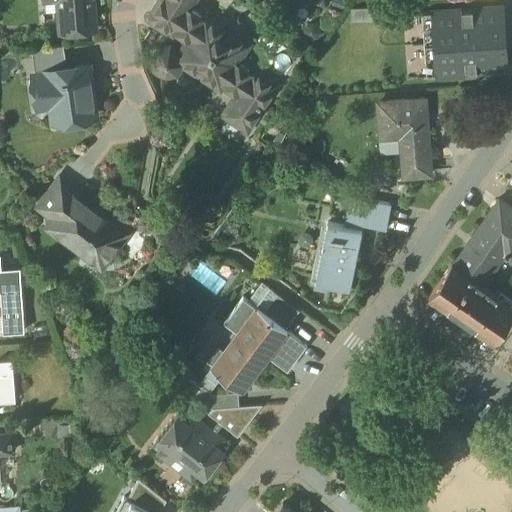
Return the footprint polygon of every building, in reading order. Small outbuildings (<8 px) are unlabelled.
[(59,0),(62,33),(96,30),(93,0),(59,0)] [(161,0),(149,19),(173,34),(189,8),(194,0),(161,0)] [(502,7),(432,12),(437,76),(507,71),(502,7)] [(204,18),(189,8),(175,32),(189,41),(181,53),(171,47),(159,49),(153,59),(155,70),(165,77),(176,74),(183,64),(220,89),(222,86),(237,95),(224,115),(247,130),(277,85),(253,69),(252,72),(238,63),(250,44),(205,15),(204,18)] [(64,46),(32,48),(36,76),(48,74),(47,72),(67,69),(64,46)] [(67,69),(47,72),(48,74),(36,76),(34,76),(38,99),(51,97),(55,122),(95,116),(88,66),(67,69)] [(425,100),(378,103),(381,139),(401,137),(404,178),(431,176),(425,100)] [(61,178),(45,199),(60,211),(63,208),(72,214),(83,199),(79,196),(81,193),(61,178)] [(391,205),(350,197),(345,222),(386,230),(391,205)] [(83,199),(72,214),(63,208),(60,211),(45,199),(39,207),(54,219),(48,227),(82,253),(92,250),(106,261),(127,232),(83,199)] [(511,211),(498,201),(490,211),(491,212),(454,265),(485,287),(506,256),(511,250),(511,211)] [(362,230),(328,223),(316,283),(350,290),(362,230)] [(0,256),(0,291),(1,291),(4,333),(24,332),(20,270),(32,269),(32,268),(1,270),(0,256)] [(454,265),(452,264),(429,297),(494,342),(511,316),(511,305),(485,287),(454,265)] [(300,312),(276,294),(264,310),(288,328),(300,312)] [(257,308),(244,298),(224,324),(237,334),(224,351),(219,346),(207,362),(212,366),(211,368),(242,392),(268,357),(288,331),(289,329),(288,328),(264,310),(258,306),(257,308)] [(288,331),(268,357),(278,365),(284,358),(293,365),(308,347),(288,331)] [(0,402),(16,402),(13,361),(0,361),(0,402)] [(214,396),(203,388),(196,398),(210,409),(212,409),(215,409),(214,396)] [(238,394),(214,396),(215,409),(239,407),(238,394)] [(215,409),(212,409),(208,414),(238,437),(252,418),(253,406),(239,407),(215,409)] [(226,440),(190,412),(184,419),(178,415),(156,443),(162,447),(156,455),(192,483),(198,476),(204,481),(226,452),(220,447),(226,440)] [(12,434),(0,435),(0,453),(14,453),(12,434)] [(160,511),(166,501),(138,479),(128,499),(152,511),(160,511)] [(115,511),(152,511),(128,499),(124,497),(115,511)]
